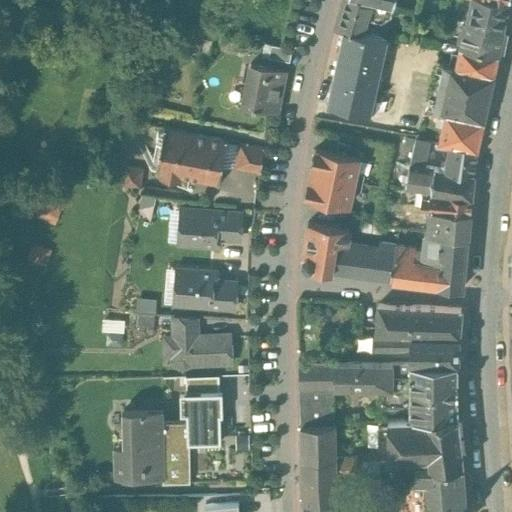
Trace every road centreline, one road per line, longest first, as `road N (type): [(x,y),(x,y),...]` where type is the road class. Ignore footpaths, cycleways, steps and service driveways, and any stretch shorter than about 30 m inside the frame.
road 1 (residential): [(330,0),(296,141),(284,267)]
road 2 (residential): [(289,511),(284,267)]
road 3 (residential): [(488,295),(497,511)]
road 4 (residential): [(488,295),(284,267)]
road 5 (residential): [(511,101),(492,213),(488,295)]
